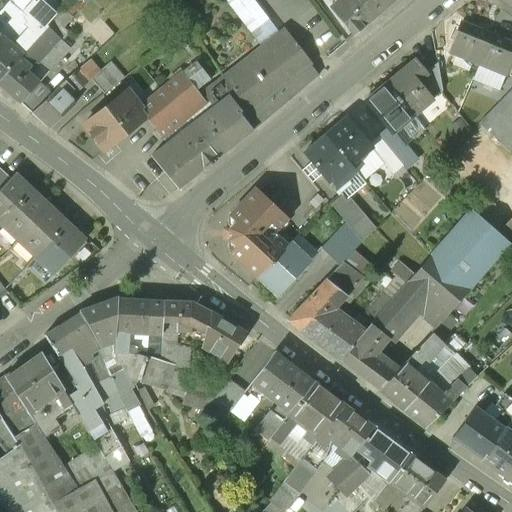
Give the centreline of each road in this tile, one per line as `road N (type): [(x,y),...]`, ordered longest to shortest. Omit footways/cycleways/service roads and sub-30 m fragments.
road 1 (tertiary): [(511,503),(156,244)]
road 2 (residential): [(156,244),(187,209),(437,0)]
road 3 (tertiary): [(156,244),(0,116)]
road 4 (residential): [(0,349),(156,244)]
